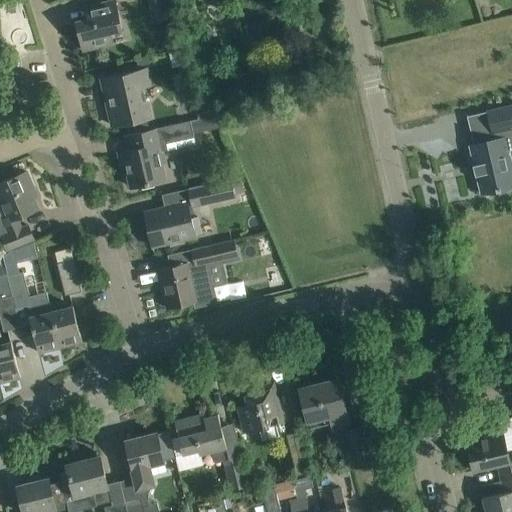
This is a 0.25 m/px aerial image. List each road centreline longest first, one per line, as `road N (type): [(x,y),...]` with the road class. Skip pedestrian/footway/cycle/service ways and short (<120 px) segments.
road 1 (residential): [(413,279),(349,0)]
road 2 (residential): [(146,345),(413,279)]
road 3 (residential): [(146,345),(75,138)]
road 4 (residential): [(0,430),(146,345)]
road 5 (residential): [(75,138),(63,75),(32,0)]
road 6 (residential): [(413,279),(447,403)]
